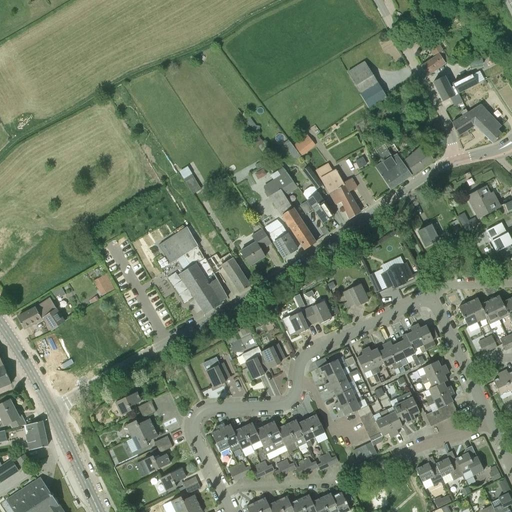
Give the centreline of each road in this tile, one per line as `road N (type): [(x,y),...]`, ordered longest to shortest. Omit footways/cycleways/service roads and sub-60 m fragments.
road 1 (residential): [(52,408),(238,301),(453,160)]
road 2 (residential): [(222,494),(197,439),(201,411),(286,406),(299,375)]
road 3 (unclassified): [(453,160),(445,120),(377,0)]
road 4 (residential): [(299,375),(308,353),(428,299)]
road 5 (residential): [(222,494),(355,466)]
